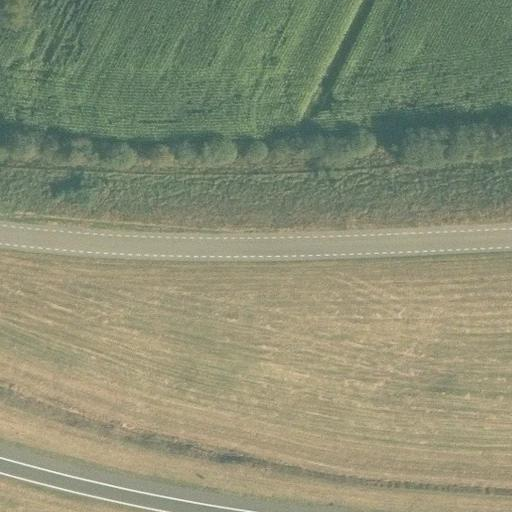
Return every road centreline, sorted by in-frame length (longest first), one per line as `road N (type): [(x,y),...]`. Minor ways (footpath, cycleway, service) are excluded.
road 1 (tertiary): [(511,237),(179,245),(0,234)]
road 2 (motorway): [(186,511),(0,470)]
